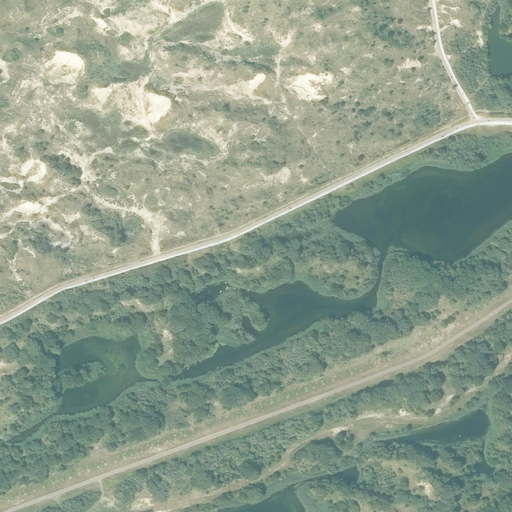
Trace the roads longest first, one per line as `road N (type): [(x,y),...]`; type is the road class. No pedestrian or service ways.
road 1 (unknown): [(0,316),(66,283),(244,225),(473,111),(511,112)]
road 2 (track): [(6,511),(399,367),(511,300)]
road 3 (track): [(143,511),(255,479),(297,447),(357,423),(431,419),(511,358)]
